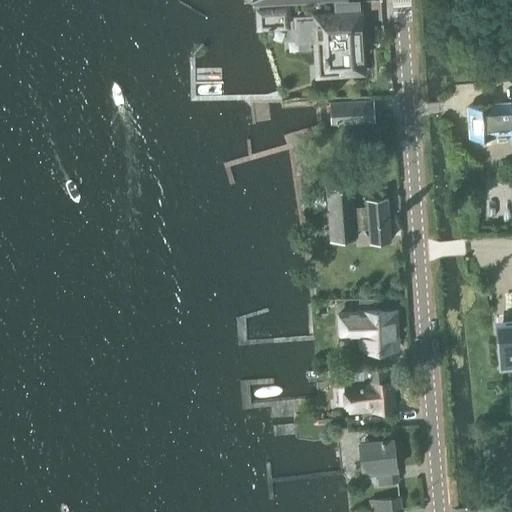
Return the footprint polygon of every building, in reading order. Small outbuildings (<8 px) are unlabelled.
[(289,5),(255,7),(257,29),(291,28),(289,5)] [(311,17),(296,17),(297,38),(313,37),(314,65),(315,74),(327,73),(362,71),(361,65),(361,58),(360,46),(358,46),(357,39),(360,39),(359,25),(358,9),(311,12),(311,17)] [(511,94),(511,102),(470,106),(473,137),(496,135),(496,132),(511,130),(511,88),(511,89),(511,94)] [(331,124),(375,122),(374,101),(330,103),(331,124)] [(354,184),(354,180),(337,181),(337,185),(330,185),(332,239),(357,238),(357,228),(371,228),(372,242),(392,241),(390,197),(370,198),(370,206),(356,206),(355,184),(354,184)] [(362,312),(341,313),(342,331),(362,330),(363,348),(392,347),(392,337),(398,336),(397,309),(361,310),(362,312)] [(511,318),(496,320),(500,367),(511,366),(511,318)] [(392,379),(391,366),(327,371),(328,383),(340,382),(340,384),(343,384),(343,389),(342,389),(343,406),(345,406),(345,411),(348,411),(348,414),(370,412),(370,414),(396,412),(394,379),(392,379)] [(365,439),(359,440),(360,462),(367,462),(368,472),(376,471),(377,483),(398,481),(397,469),(396,469),(393,437),(392,427),(370,429),(370,439),(365,439)] [(370,510),(400,508),(399,497),(369,500),(370,510)]
